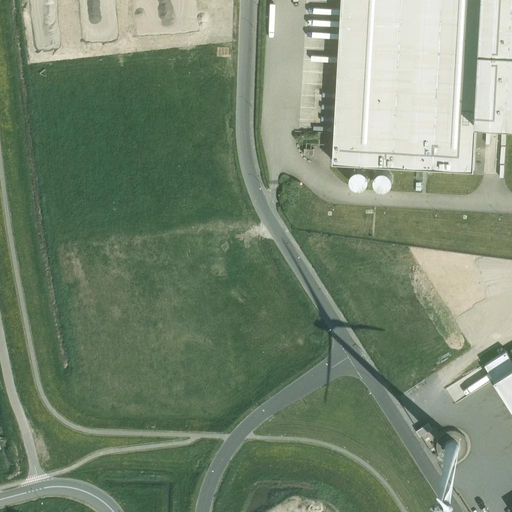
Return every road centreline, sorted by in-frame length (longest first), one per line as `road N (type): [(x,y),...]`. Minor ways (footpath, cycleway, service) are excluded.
road 1 (unclassified): [(354,354),(247,175),(246,0)]
road 2 (tertiary): [(354,354),(253,418),(212,475),(201,511)]
road 3 (tertiary): [(454,511),(354,354)]
road 4 (unclassified): [(40,489),(0,345)]
